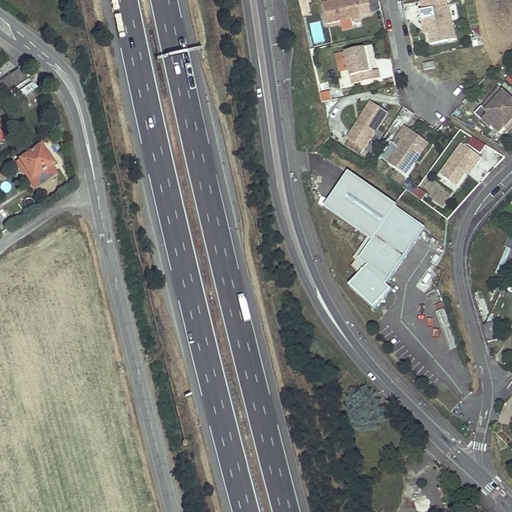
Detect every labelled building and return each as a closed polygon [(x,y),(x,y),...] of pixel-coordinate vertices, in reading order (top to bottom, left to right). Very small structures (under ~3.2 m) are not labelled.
[(343,0),(323,4),(328,26),(362,19),(361,17),(373,15),(369,0),(343,0)] [(456,5),(450,6),(452,20),(458,19),(456,5)] [(457,41),(449,7),(422,12),(423,21),(429,20),(432,33),(434,46),(457,41)] [(429,20),(423,21),(425,34),(432,33),(429,20)] [(367,58),(366,50),(347,54),(348,56),(354,87),(382,81),(379,71),(374,73),(370,74),(367,58)] [(436,70),(435,64),(424,66),(425,72),(436,70)] [(329,91),(319,93),(321,102),(331,100),(329,91)] [(492,114),(487,110),(480,118),(496,132),(497,130),(505,136),(509,132),(511,128),(511,99),(508,96),(492,114)] [(354,132),(349,140),(351,142),(365,151),(390,115),(372,103),(362,119),(366,121),(357,134),(354,132)] [(362,119),(354,132),(357,134),(366,121),(362,119)] [(401,150),(390,164),(409,177),(418,165),(415,163),(425,150),(410,139),(414,133),(408,128),(395,145),(401,150)] [(410,139),(425,150),(415,163),(418,165),(432,146),(414,133),(410,139)] [(473,149),(485,157),(491,148),(478,141),(473,149)] [(365,151),(351,142),(347,148),(362,157),(365,151)] [(41,145),(19,160),(32,180),(54,164),(41,145)] [(461,153),(438,183),(454,195),(463,183),(470,173),(473,176),(479,167),(461,153)] [(466,185),(473,176),(470,173),(463,183),(466,185)] [(418,186),(413,193),(421,200),(427,194),(418,186)] [(420,234),(391,214),(382,227),(409,250),(420,234)] [(409,250),(382,227),(360,258),(369,265),(367,268),(357,259),(343,279),(373,306),(379,300),(384,294),(390,289),(382,282),(386,278),(389,279),(409,250)] [(511,231),(504,248),(511,251),(499,278),(507,281),(511,269),(511,231)] [(437,274),(427,266),(425,270),(435,277),(437,274)] [(497,340),(492,323),(488,324),(483,326),(488,343),(497,340)]
